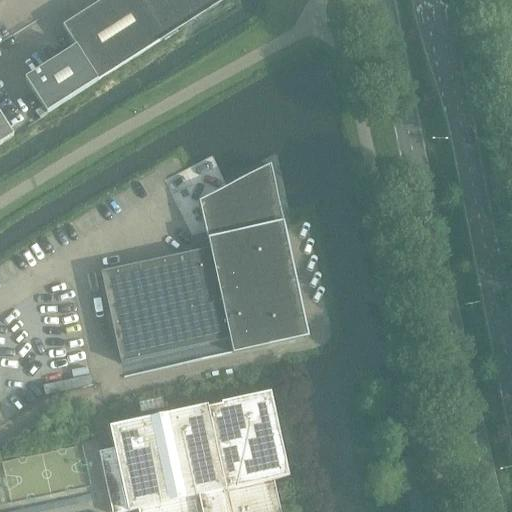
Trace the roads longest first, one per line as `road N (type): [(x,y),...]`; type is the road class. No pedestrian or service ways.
road 1 (secondary): [(383,0),(493,511)]
road 2 (secondary): [(511,371),(436,0)]
